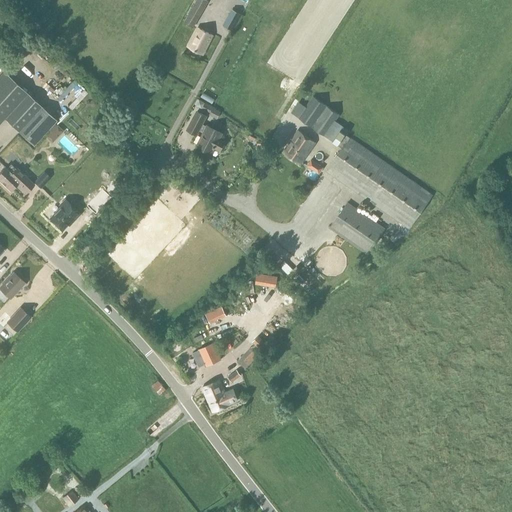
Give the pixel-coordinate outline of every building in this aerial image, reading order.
[(193,27),(207,1),(205,0),(196,0),(185,22),(193,27)] [(203,55),(213,36),(197,28),(188,46),(203,55)] [(26,94),(27,94),(27,93),(3,72),(0,75),(0,123),(5,117),(20,131),(41,108),(26,94)] [(28,77),(35,85),(38,82),(31,74),(28,77)] [(324,135),(339,115),(315,98),(300,118),(324,135)] [(199,99),(196,105),(213,114),(215,109),(216,107),(199,99)] [(34,144),(55,121),(41,108),(20,131),(34,144)] [(225,142),(219,139),(223,132),(209,124),(208,126),(202,123),(206,115),(197,110),(187,129),(196,134),(198,130),(204,133),(197,147),(211,155),(215,148),(220,151),(225,142)] [(56,125),(46,136),(51,141),(62,130),(56,125)] [(409,228),(432,194),(341,130),(333,141),(343,148),(327,171),(409,228)] [(301,164),(315,143),(298,131),(283,153),(301,164)] [(318,173),(322,168),(311,160),(307,166),(318,173)] [(16,170),(11,164),(7,168),(5,167),(0,172),(0,179),(11,190),(16,185),(25,193),(33,184),(17,169),(16,170)] [(121,180),(123,172),(116,171),(114,179),(121,180)] [(44,172),(35,181),(41,187),(50,177),(44,172)] [(106,192),(89,209),(99,218),(115,201),(106,192)] [(60,207),(49,218),(62,231),(68,224),(69,226),(81,213),(65,198),(58,205),(60,207)] [(383,230),(346,205),(330,228),(366,254),(383,230)] [(0,285),(0,289),(11,299),(26,282),(14,271),(0,285)] [(276,288),(277,277),(256,273),(254,284),(276,288)] [(31,314),(39,306),(35,302),(28,311),(31,314)] [(7,323),(4,327),(13,335),(16,331),(17,332),(32,317),(20,306),(6,322),(7,323)] [(209,321),(225,314),(222,307),(205,314),(209,321)] [(196,345),(209,333),(197,320),(184,333),(196,345)] [(234,343),(243,339),(239,331),(230,335),(234,343)] [(235,362),(244,370),(268,345),(258,335),(251,342),(253,343),(235,362)] [(200,368),(220,359),(212,343),(193,353),(200,368)] [(228,374),(234,363),(223,357),(217,367),(228,374)] [(232,381),(241,375),(237,370),(228,376),(232,381)] [(155,394),(163,390),(159,380),(151,383),(155,394)] [(225,392),(220,380),(202,387),(212,412),(230,404),(238,400),(233,389),(225,392)] [(20,495),(27,504),(41,494),(33,484),(20,495)] [(70,507),(78,501),(71,492),(63,498),(70,507)]
